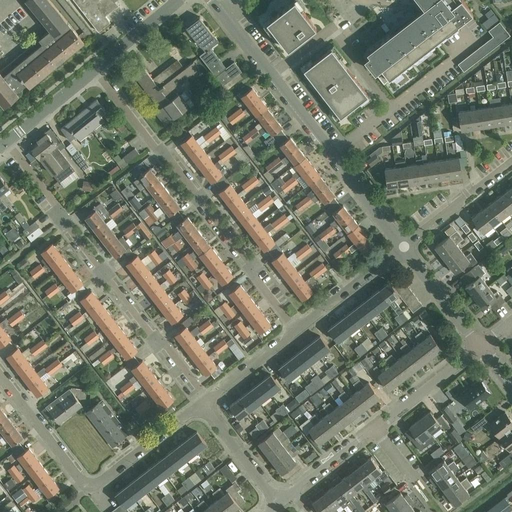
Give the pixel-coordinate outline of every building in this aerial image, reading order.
[(0,70),(0,101),(4,106),(19,94),(16,91),(27,82),(30,86),(84,42),(68,23),(69,23),(50,0),(24,0),(49,30),(0,70)] [(114,0),(74,0),(98,31),(99,31),(98,30),(110,21),(105,15),(118,5),(118,6),(119,5),(114,0)] [(288,50),(316,28),(308,18),(309,17),(307,15),(306,15),(305,14),(305,13),(304,13),(303,11),(304,11),(302,8),(301,9),(295,1),(296,1),(295,0),(294,0),(291,3),(282,10),(283,11),(280,14),(279,12),(277,14),(270,19),(271,19),(267,22),(273,30),(275,33),(276,34),(276,35),(277,35),(278,36),(278,37),(280,40),(288,50)] [(375,72),(384,84),(391,78),(392,79),(401,72),(400,71),(436,43),(462,23),(473,14),(462,0),(419,0),(420,1),(421,0),(422,0),(427,7),(425,8),(428,11),(423,15),(421,11),(415,16),(413,14),(390,32),(391,34),(368,52),(371,56),(366,60),(375,72)] [(219,41),(214,35),(200,16),(186,27),(205,51),(200,55),(216,76),(223,85),(241,71),(234,62),(226,68),(211,48),(219,41)] [(504,27),(458,64),(464,71),(510,35),(504,27)] [(264,54),(271,51),(268,44),(261,47),(264,54)] [(315,85),(316,85),(340,117),(368,95),(353,76),(351,78),(345,69),(347,67),(338,56),(332,48),(328,51),(324,54),(312,63),(312,64),(304,70),(307,74),(310,78),(311,79),(312,80),(313,81),(313,82),(315,85)] [(136,76),(161,108),(155,112),(165,125),(188,107),(179,94),(170,101),(165,94),(199,68),(194,61),(184,69),(178,60),(153,79),(145,69),(136,76)] [(483,80),(476,82),(477,91),(485,90),(484,85),(483,80)] [(250,105),(260,98),(253,88),(243,96),(250,105)] [(97,98),(79,113),(93,131),(105,121),(101,115),(107,110),(97,98)] [(268,107),(260,98),(250,105),(257,115),(268,107)] [(511,107),(511,104),(501,105),(504,123),(511,121),(511,107)] [(501,105),(490,107),(493,125),(504,123),(501,105)] [(268,107),(257,115),(262,121),(255,126),(256,127),(258,130),(275,117),(268,107)] [(490,107),(480,109),(483,127),(493,125),(490,107)] [(240,108),(234,112),(239,119),(245,114),(240,108)] [(317,119),(324,113),(320,108),(312,114),(317,119)] [(480,109),(470,110),(473,128),(483,127),(480,109)] [(473,128),(470,110),(459,112),(462,130),(473,128)] [(239,119),(234,112),(227,118),(232,124),(239,119)] [(93,131),(79,113),(61,128),(71,140),(77,135),(81,140),(93,131)] [(226,124),(230,121),(227,118),(225,115),(221,118),(226,124)] [(205,116),(192,126),(197,133),(210,123),(205,116)] [(256,127),(249,132),(254,138),(261,134),(262,135),(269,130),(273,135),(280,129),(283,127),(275,117),(258,130),(256,127)] [(206,139),(219,129),(217,126),(204,136),(206,139)] [(36,140),(39,144),(33,149),(39,156),(59,182),(75,170),(59,151),(53,156),(49,151),(56,146),(61,141),(50,128),(45,132),(46,133),(36,140)] [(222,133),(219,129),(206,139),(209,143),(222,133)] [(285,134),(280,129),(273,135),(277,140),(285,134)] [(401,130),(392,137),(393,145),(400,144),(403,143),(401,130)] [(254,138),(249,132),(242,137),(248,144),(254,138)] [(271,132),(262,139),(267,145),(275,138),(271,132)] [(190,152),(200,144),(192,134),(182,142),(190,152)] [(285,134),(277,140),(280,145),(288,138),(285,134)] [(462,134),(455,135),(457,151),(464,150),(462,134)] [(291,137),(288,138),(280,145),(288,154),(283,158),(284,158),(298,147),(291,137)] [(66,147),(81,167),(87,162),(72,143),(66,147)] [(200,144),(190,152),(197,161),(207,154),(200,144)] [(221,159),(234,149),(231,145),(219,155),(221,159)] [(248,145),(243,146),(252,158),(256,155),(248,145)] [(174,151),(183,158),(187,152),(178,146),(174,151)] [(298,147),(284,158),(287,163),(292,159),(296,165),(306,157),(298,147)] [(139,154),(135,148),(123,157),(127,163),(139,154)] [(39,156),(33,149),(25,155),(31,162),(39,156)] [(234,149),(221,159),(224,162),(236,152),(234,149)] [(207,154),(197,161),(204,171),(214,163),(207,154)] [(367,161),(371,167),(380,160),(376,154),(367,161)] [(278,157),(272,162),(277,168),(283,163),(278,157)] [(306,157),(296,165),(299,169),(292,175),(293,176),(297,179),(313,166),(306,157)] [(448,159),(451,177),(462,176),(459,157),(448,159)] [(127,163),(124,159),(118,163),(122,168),(123,167),(128,164),(127,163)] [(448,159),(438,161),(440,179),(451,177),(448,159)] [(214,163),(204,171),(212,181),(213,180),(222,173),(218,168),(222,166),(218,161),(214,163)] [(409,184),(406,166),(405,161),(395,162),(396,167),(399,186),(409,184)] [(438,161),(427,162),(430,181),(440,179),(438,161)] [(277,168),(272,162),(266,167),(270,173),(277,168)] [(427,162),(417,164),(420,182),(430,181),(427,162)] [(420,182),(417,164),(406,166),(409,184),(420,182)] [(297,179),(293,176),(281,186),(279,184),(275,188),(279,192),(283,189),(286,193),(305,177),(311,184),(321,176),(313,166),(297,179)] [(148,185),(158,177),(150,167),(140,175),(148,185)] [(399,186),(396,167),(385,169),(388,187),(399,186)] [(230,183),(222,173),(213,180),(221,190),(230,183)] [(12,202),(3,192),(10,187),(1,175),(0,175),(0,196),(7,205),(12,202)] [(244,189),(257,179),(255,175),(242,185),(244,189)] [(321,176),(311,184),(314,188),(307,194),(308,195),(295,205),(301,212),(307,206),(303,201),(309,196),(311,198),(328,185),(321,176)] [(165,187),(158,177),(148,185),(155,194),(165,187)] [(244,189),(238,193),(228,201),(235,211),(245,203),(241,197),(247,192),(260,182),(257,179),(244,189)] [(87,182),(86,191),(90,191),(95,187),(91,183),(87,182)] [(230,183),(221,190),(220,191),(228,201),(238,193),(230,183)] [(272,190),(268,185),(262,189),(266,194),(272,190)] [(335,195),(328,185),(311,198),(309,196),(303,201),(307,206),(313,202),(314,203),(321,197),(325,203),(333,196),(335,195)] [(173,196),(165,187),(155,194),(163,204),(173,196)] [(511,199),(506,192),(497,198),(509,213),(511,210),(511,199)] [(259,207),(272,198),(269,194),(256,204),(259,207)] [(155,210),(149,215),(145,219),(149,225),(160,217),(160,215),(167,210),(170,214),(180,206),(173,196),(163,204),(163,205),(155,210)] [(337,202),(333,196),(325,203),(329,208),(337,202)] [(272,198),(259,207),(261,211),(274,201),(272,198)] [(509,213),(497,198),(489,205),(500,219),(509,213)] [(132,205),(135,209),(141,205),(138,200),(132,205)] [(257,214),(261,212),(255,202),(251,204),(257,214)] [(337,202),(329,208),(333,213),(341,206),(337,202)] [(116,210),(118,214),(124,210),(118,203),(114,206),(117,209),(116,210)] [(252,212),(245,203),(235,211),(242,220),(252,212)] [(331,225),(325,230),(330,236),(337,231),(334,228),(336,226),(351,215),(343,205),(341,206),(333,213),(337,218),(330,223),(331,225)] [(489,205),(481,211),(492,226),(500,219),(489,205)] [(117,209),(114,206),(108,211),(113,218),(118,214),(116,210),(117,209)] [(94,227),(104,219),(96,209),(86,217),(94,227)] [(147,212),(144,209),(141,211),(139,213),(141,216),(144,219),(145,219),(149,215),(147,212)] [(492,226),(481,211),(472,218),(478,225),(473,229),(481,239),(486,235),(483,232),(492,226)] [(252,212),(242,220),(250,230),(260,222),(252,212)] [(264,227),(260,222),(250,230),(257,240),(267,232),(274,227),(290,214),(286,217),(284,214),(271,224),(270,222),(264,227)] [(293,217),(290,214),(274,227),(276,230),(288,220),(293,217)] [(23,231),(24,230),(32,240),(44,231),(36,221),(29,225),(22,215),(17,219),(21,223),(19,225),(23,231)] [(359,224),(351,215),(336,226),(340,231),(344,228),(348,233),(359,224)] [(181,228),(174,234),(173,233),(161,241),(166,248),(171,245),(172,244),(178,239),(185,233),(195,226),(188,216),(178,224),(181,228)] [(104,219),(94,227),(101,237),(111,229),(104,219)] [(141,221),(136,225),(143,235),(148,231),(141,221)] [(133,222),(129,225),(132,228),(131,229),(133,233),(138,229),(133,222)] [(157,223),(151,228),(155,232),(160,228),(157,223)] [(359,224),(348,233),(352,238),(346,243),(346,244),(349,247),(366,234),(359,224)] [(465,224),(461,227),(466,233),(470,230),(465,224)] [(132,228),(129,225),(123,230),(128,237),(133,233),(131,229),(132,228)] [(203,235),(195,226),(185,233),(193,243),(203,235)] [(5,234),(11,242),(20,235),(14,227),(8,231),(6,228),(3,230),(5,234)] [(163,227),(155,233),(158,237),(167,231),(163,227)] [(500,236),(504,240),(511,233),(506,227),(500,232),(502,234),(500,236)] [(119,238),(111,229),(101,237),(109,246),(119,238)] [(330,236),(325,230),(314,238),(319,245),(330,236)] [(457,230),(450,235),(449,235),(435,246),(442,255),(463,238),(457,230)] [(266,248),(275,242),(270,235),(267,232),(257,240),(265,250),(266,248)] [(275,242),(266,248),(274,258),(283,252),(279,246),(291,237),(287,232),(275,242)] [(477,239),(472,232),(468,235),(473,242),(477,239)] [(349,247),(346,244),(340,249),(344,255),(351,251),(352,252),(359,247),(363,252),(373,244),(366,234),(349,247)] [(203,235),(193,243),(197,248),(191,252),(195,257),(200,253),(210,245),(203,235)] [(504,240),(500,236),(494,241),(497,245),(504,240)] [(119,238),(109,246),(116,256),(127,248),(119,238)] [(463,238),(442,255),(448,263),(463,252),(457,244),(463,239),(463,238)] [(168,247),(170,251),(175,248),(177,250),(183,246),(178,239),(172,244),(168,247)] [(478,240),(474,244),(479,250),(483,247),(478,240)] [(45,265),(60,253),(53,243),(42,251),(46,256),(41,260),(45,265)] [(283,252),(274,258),(273,260),(280,269),(310,247),(307,243),(295,253),(294,252),(287,258),(283,252)] [(310,247),(280,269),(288,279),(298,271),(291,262),(297,257),(299,260),(316,246),(314,243),(310,247)] [(218,255),(210,245),(200,253),(208,263),(218,255)] [(344,255),(340,249),(333,254),(336,257),(338,260),(344,255)] [(152,260),(158,255),(155,250),(148,255),(152,260)] [(186,264),(193,258),(188,252),(181,258),(186,264)] [(463,252),(448,263),(455,272),(461,267),(464,272),(478,262),(471,252),(466,256),(463,252)] [(68,263),(60,253),(45,265),(49,269),(54,266),(58,271),(68,263)] [(135,273),(146,265),(138,255),(127,263),(135,273)] [(158,255),(152,260),(155,265),(162,260),(158,255)] [(225,265),(218,255),(208,263),(215,272),(225,265)] [(489,255),(484,259),(488,264),(493,260),(489,255)] [(338,260),(336,257),(331,260),(338,270),(343,266),(339,260),(338,260)] [(25,258),(16,264),(21,271),(30,264),(25,258)] [(176,262),(181,268),(186,264),(181,258),(176,262)] [(198,265),(193,258),(186,264),(192,271),(198,265)] [(32,275),(43,267),(40,263),(30,272),(32,275)] [(68,263),(58,271),(65,280),(75,272),(68,263)] [(311,276),(324,266),(322,263),(309,273),(311,276)] [(466,273),(472,281),(466,286),(474,297),(489,286),(484,279),(481,276),(485,272),(478,264),(476,266),(476,265),(466,273)] [(146,265),(135,273),(143,283),(153,275),(146,265)] [(233,275),(225,265),(215,272),(223,282),(233,275)] [(311,276),(305,281),(295,289),(303,299),(313,291),(309,286),(315,281),(314,279),(327,270),(324,266),(311,276)] [(43,267),(32,275),(27,279),(30,282),(35,279),(45,270),(43,267)] [(174,274),(170,269),(163,274),(167,280),(174,274)] [(298,271),(288,279),(295,289),(305,281),(298,271)] [(83,282),(75,272),(65,280),(73,290),(83,282)] [(201,283),(208,278),(203,272),(197,277),(201,283)] [(19,284),(23,281),(16,273),(12,276),(19,284)] [(174,274),(167,280),(170,284),(177,279),(174,274)] [(508,279),(506,276),(504,274),(497,279),(500,284),(508,279)] [(160,284),(153,275),(143,283),(150,292),(160,284)] [(208,278),(201,283),(206,290),(213,285),(208,278)] [(403,280),(394,287),(397,292),(407,284),(403,280)] [(164,281),(160,284),(150,292),(158,302),(168,294),(164,289),(168,286),(164,281)] [(391,282),(379,290),(389,302),(398,314),(404,322),(408,319),(402,311),(403,311),(394,299),(399,295),(397,292),(394,287),(391,282)] [(47,294),(58,286),(55,283),(45,290),(47,294)] [(238,302),(248,294),(240,284),(230,292),(238,302)] [(397,292),(399,295),(400,296),(410,288),(407,284),(397,292)] [(182,299),(193,289),(190,285),(185,288),(178,294),(182,299)] [(60,290),(58,286),(47,294),(50,298),(60,290)] [(494,293),(489,286),(474,297),(483,307),(488,303),(489,305),(493,310),(505,301),(498,291),(494,293)] [(0,299),(12,291),(9,287),(0,294),(0,299)] [(413,292),(410,288),(400,296),(403,300),(413,292)] [(197,295),(193,289),(182,299),(186,304),(193,299),(197,295)] [(84,312),(100,300),(92,290),(82,298),(86,303),(80,307),(84,312)] [(389,302),(379,290),(369,298),(379,310),(389,302)] [(12,291),(0,299),(0,304),(10,296),(14,294),(12,291)] [(208,292),(203,296),(207,302),(213,298),(208,292)] [(413,292),(403,300),(406,304),(416,296),(413,292)] [(168,294),(158,302),(165,312),(175,304),(168,294)] [(248,294),(238,302),(245,311),(255,303),(248,294)] [(419,301),(416,296),(406,304),(410,308),(419,301)] [(369,298),(359,306),(369,318),(379,310),(369,298)] [(201,299),(192,305),(196,310),(204,304),(201,299)] [(100,300),(84,312),(87,316),(92,312),(97,318),(107,310),(100,300)] [(175,304),(165,312),(173,322),(183,314),(179,308),(183,305),(179,301),(176,304),(175,304)] [(224,313),(231,308),(226,301),(219,306),(224,313)] [(419,301),(410,308),(413,312),(423,305),(419,301)] [(255,303),(245,311),(250,318),(246,321),(248,325),(263,314),(255,303)] [(0,322),(0,330),(7,326),(10,323),(23,313),(31,307),(28,304),(20,310),(20,309),(8,319),(6,318),(0,322)] [(224,313),(219,306),(214,310),(219,317),(224,313)] [(369,318),(359,306),(349,313),(359,326),(369,318)] [(231,308),(224,313),(229,320),(236,314),(231,308)] [(425,309),(419,314),(422,319),(429,314),(425,309)] [(114,319),(107,310),(97,318),(104,327),(114,319)] [(72,323),(82,314),(79,311),(69,319),(72,323)] [(25,316),(23,313),(10,323),(12,326),(25,316)] [(349,313),(339,321),(349,334),(359,326),(349,313)] [(85,318),(82,314),(72,323),(75,326),(85,318)] [(263,314),(248,325),(252,330),(257,326),(260,331),(271,323),(263,314)] [(404,322),(398,314),(394,317),(400,325),(404,322)] [(420,320),(416,315),(412,319),(416,324),(420,320)] [(25,319),(20,322),(25,330),(30,326),(25,319)] [(122,329),(114,319),(104,327),(112,337),(122,329)] [(197,326),(190,332),(186,326),(176,334),(184,344),(194,336),(200,331),(201,331),(216,319),(211,322),(209,319),(199,327),(197,326)] [(216,319),(201,331),(203,334),(214,326),(219,322),(216,319)] [(239,332),(246,327),(241,321),(230,329),(235,335),(239,332)] [(349,334),(339,321),(329,329),(339,341),(349,334)] [(7,326),(0,330),(0,345),(10,338),(6,332),(10,330),(7,326)] [(251,334),(246,327),(239,332),(245,339),(251,334)] [(388,334),(382,327),(378,330),(384,337),(388,334)] [(117,344),(99,358),(92,364),(94,366),(101,361),(112,353),(120,347),(130,339),(122,329),(112,337),(117,344)] [(384,337),(378,330),(374,333),(380,340),(384,337)] [(86,342),(97,334),(95,331),(84,339),(86,342)] [(435,355),(442,349),(431,334),(426,338),(421,331),(418,333),(435,355)] [(435,355),(418,333),(415,336),(420,342),(416,346),(427,361),(435,355)] [(97,334),(86,342),(81,346),(84,349),(100,337),(97,334)] [(246,346),(254,340),(250,335),(243,341),(246,346)] [(194,336),(184,344),(191,354),(201,346),(194,336)] [(320,336),(310,344),(319,356),(330,348),(320,336)] [(45,342),(43,339),(30,349),(33,352),(45,342)] [(137,349),(130,339),(120,347),(127,357),(132,353),(137,349)] [(216,350),(226,342),(223,339),(213,347),(216,350)] [(389,345),(385,340),(379,344),(383,350),(389,345)] [(48,345),(45,342),(33,352),(35,355),(48,345)] [(226,342),(216,350),(218,354),(228,345),(226,342)] [(235,342),(230,345),(235,355),(240,352),(235,342)] [(362,342),(358,345),(364,353),(368,350),(362,342)] [(406,343),(403,345),(420,366),(427,361),(416,346),(411,349),(406,343)] [(319,356),(310,344),(300,352),(309,364),(319,356)] [(358,345),(354,348),(360,356),(364,353),(358,345)] [(420,366),(403,345),(400,347),(405,354),(401,357),(412,372),(420,366)] [(103,346),(89,357),(92,360),(106,350),(103,346)] [(209,356),(201,346),(191,354),(199,363),(209,356)] [(381,351),(377,346),(372,350),(375,355),(381,351)] [(25,357),(18,347),(8,355),(15,365),(25,357)] [(300,352),(290,359),(300,372),(309,364),(300,352)] [(112,353),(101,361),(104,365),(115,357),(112,353)] [(132,353),(127,357),(123,359),(131,369),(132,368),(140,362),(132,353)] [(62,360),(66,367),(76,361),(72,354),(62,360)] [(412,372),(401,357),(396,361),(391,354),(388,357),(405,378),(412,372)] [(217,366),(209,356),(199,363),(206,374),(209,371),(214,377),(224,370),(219,364),(217,366)] [(361,360),(368,369),(373,365),(366,356),(361,360)] [(33,367),(25,357),(15,365),(23,375),(33,367)] [(405,378),(388,357),(385,359),(390,366),(386,369),(398,384),(405,378)] [(48,371),(60,361),(58,358),(45,368),(48,371)] [(300,372),(290,359),(280,367),(289,380),(300,372)] [(140,362),(132,368),(137,373),(129,379),(130,381),(120,388),(122,391),(150,370),(143,360),(140,362)] [(63,365),(60,361),(48,371),(50,375),(63,365)] [(329,368),(335,376),(338,373),(333,365),(329,368)] [(398,384),(386,369),(381,372),(377,366),(373,368),(378,375),(390,390),(398,384)] [(30,385),(40,377),(37,372),(33,367),(23,375),(30,385)] [(335,376),(329,368),(325,371),(327,374),(321,379),(322,380),(325,383),(329,380),(331,379),(335,376)] [(150,370),(122,391),(123,392),(117,396),(120,399),(125,395),(136,387),(137,389),(145,384),(148,387),(158,379),(150,370)] [(260,382),(270,394),(280,386),(271,374),(260,382)] [(352,377),(372,403),(380,397),(369,382),(364,386),(359,380),(360,379),(356,374),(352,377)] [(43,381),(40,377),(30,385),(38,395),(48,387),(43,381)] [(372,403),(352,377),(349,379),(358,390),(353,394),(365,409),(372,403)] [(158,379),(148,387),(155,397),(165,389),(158,379)] [(461,395),(471,408),(490,393),(481,380),(461,395)] [(312,381),(309,384),(314,391),(318,388),(312,381)] [(270,394),(260,382),(250,390),(260,402),(270,394)] [(330,382),(325,387),(329,392),(335,388),(330,382)] [(314,391),(309,384),(305,387),(311,394),(314,391)] [(329,392),(325,387),(319,391),(324,396),(329,392)] [(309,394),(305,388),(295,396),(299,401),(309,394)] [(65,398),(61,401),(71,414),(82,405),(72,392),(69,389),(62,395),(65,398)] [(173,399),(165,389),(155,397),(163,407),(173,399)] [(250,390),(240,398),(250,410),(260,402),(250,390)] [(345,390),(341,393),(358,415),(365,409),(353,394),(350,397),(345,390)] [(358,415),(341,393),(338,395),(343,402),(338,405),(350,421),(358,415)] [(50,410),(59,423),(71,414),(61,401),(58,397),(51,403),(54,407),(50,410)] [(250,410),(240,398),(230,406),(240,418),(250,410)] [(295,406),(299,403),(295,398),(291,401),(295,406)] [(145,400),(135,408),(130,412),(132,415),(135,418),(151,406),(145,400)] [(95,423),(108,414),(112,411),(106,403),(102,406),(99,402),(86,412),(95,423)] [(350,421),(338,405),(334,409),(329,402),(326,405),(343,426),(350,421)] [(283,404),(279,406),(285,414),(289,411),(283,404)] [(343,426),(326,405),(323,407),(328,413),(324,417),(335,432),(343,426)] [(441,410),(451,423),(457,418),(447,405),(441,410)] [(285,414),(279,406),(275,410),(281,417),(285,414)] [(441,415),(436,419),(430,411),(420,419),(431,433),(440,425),(446,432),(451,427),(441,415)] [(500,437),(511,427),(511,420),(505,412),(489,424),(500,437)] [(108,414),(95,423),(104,435),(116,425),(120,422),(114,415),(111,417),(108,414)] [(335,432),(324,417),(320,420),(315,414),(311,416),(328,438),(335,432)] [(288,415),(283,419),(287,423),(292,419),(288,415)] [(328,438),(311,416),(299,425),(306,434),(311,431),(314,435),(309,438),(315,446),(320,443),(320,444),(328,438)] [(8,417),(0,422),(0,428),(2,430),(0,431),(0,438),(15,427),(8,417)] [(471,427),(476,432),(489,422),(484,417),(471,427)] [(259,422),(265,430),(269,427),(263,419),(259,422)] [(431,433),(420,419),(410,427),(416,435),(411,438),(420,450),(425,446),(420,441),(431,433)] [(265,430),(259,422),(255,425),(261,433),(265,430)] [(239,432),(243,429),(238,423),(234,425),(239,432)] [(278,428),(273,432),(273,431),(259,443),(265,450),(295,427),(292,424),(281,432),(278,428)] [(116,425),(104,435),(112,446),(125,436),(129,433),(123,426),(119,429),(116,425)] [(23,437),(15,427),(0,438),(0,439),(3,444),(9,440),(13,445),(18,440),(23,437)] [(298,431),(295,427),(265,450),(270,458),(291,442),(288,438),(298,431)] [(511,448),(511,427),(500,437),(510,450),(511,448)] [(454,428),(448,433),(456,443),(462,438),(454,428)] [(187,439),(196,452),(207,444),(197,431),(187,439)] [(196,452),(187,439),(177,447),(186,460),(196,452)] [(18,440),(13,445),(9,447),(17,457),(19,455),(26,450),(18,440)] [(297,449),(291,442),(270,458),(276,465),(297,449)] [(442,453),(445,451),(441,446),(431,453),(435,458),(442,453)] [(186,460),(177,447),(166,455),(176,467),(186,460)] [(465,447),(458,452),(463,458),(469,453),(465,447)] [(19,455),(23,461),(16,465),(20,470),(36,457),(29,448),(26,450),(19,455)] [(299,452),(297,449),(276,465),(282,473),(297,462),(293,457),(299,452)] [(476,456),(481,462),(488,457),(482,451),(476,456)] [(499,470),(503,467),(511,460),(511,451),(511,452),(499,461),(501,464),(496,467),(499,470)] [(476,462),(469,453),(463,458),(462,459),(469,468),(476,462)] [(176,467),(166,455),(156,463),(166,475),(176,467)] [(215,468),(223,462),(219,456),(210,462),(209,461),(206,464),(211,471),(215,468)] [(36,457),(20,470),(20,471),(27,466),(34,475),(44,467),(36,457)] [(362,464),(373,478),(378,484),(382,481),(377,475),(382,471),(371,457),(367,460),(364,457),(359,460),(362,464)] [(433,482),(456,464),(453,461),(448,465),(444,460),(429,471),(433,475),(430,478),(433,482)] [(156,463),(146,471),(156,483),(166,475),(156,463)] [(355,463),(351,466),(370,490),(374,487),(369,481),(373,478),(362,464),(358,467),(355,463)] [(8,469),(13,476),(20,471),(14,464),(8,469)] [(211,471),(206,464),(202,467),(208,474),(211,471)] [(226,464),(220,469),(227,477),(232,482),(237,478),(226,464)] [(459,468),(456,464),(433,482),(436,486),(439,483),(442,488),(456,477),(453,473),(459,468)] [(477,474),(480,472),(484,469),(481,464),(474,469),(477,474)] [(350,473),(346,476),(357,490),(361,487),(366,493),(370,490),(351,466),(347,469),(350,473)] [(51,477),(44,467),(34,475),(41,485),(51,477)] [(485,470),(481,473),(487,482),(491,479),(485,470)] [(20,471),(13,476),(13,477),(18,483),(25,478),(20,471)] [(146,471),(136,478),(146,491),(156,483),(146,471)] [(338,476),(335,479),(353,503),(357,500),(352,494),(357,490),(346,476),(341,480),(338,476)] [(41,485),(45,489),(45,490),(49,495),(55,490),(59,487),(51,477),(41,485)] [(189,477),(185,479),(191,487),(195,484),(189,477)] [(456,477),(442,488),(445,492),(442,494),(445,498),(469,481),(466,477),(460,482),(456,477)] [(16,485),(11,478),(3,484),(8,490),(16,485)] [(136,478),(126,486),(136,498),(146,491),(136,478)] [(191,487),(185,479),(182,482),(184,485),(177,490),(181,495),(191,487)] [(334,486),(329,489),(340,503),(343,508),(348,505),(352,510),(356,507),(353,503),(335,479),(331,482),(334,486)] [(227,492),(225,494),(236,509),(240,506),(239,505),(245,501),(237,490),(241,488),(236,481),(226,489),(227,492)] [(469,481),(445,498),(448,502),(452,500),(455,504),(469,493),(466,489),(472,485),(469,481)] [(380,488),(386,494),(392,489),(387,483),(380,488)] [(30,484),(22,489),(13,495),(18,503),(19,502),(28,496),(27,495),(34,490),(30,484)] [(199,485),(194,489),(197,494),(202,490),(199,485)] [(136,498),(126,486),(116,494),(123,502),(126,506),(136,498)] [(232,511),(236,509),(225,494),(223,495),(219,489),(213,493),(217,499),(215,501),(223,511),(232,511)] [(340,503),(329,489),(325,492),(322,489),(318,492),(333,511),(339,511),(336,507),(340,503)] [(37,495),(34,490),(27,495),(28,496),(19,502),(18,503),(21,506),(30,499),(33,502),(39,497),(37,495)] [(169,492),(165,495),(171,503),(175,500),(169,492)] [(183,497),(186,500),(192,495),(189,492),(183,497)] [(333,511),(318,492),(314,495),(317,498),(312,502),(320,511),(333,511)] [(407,494),(404,496),(400,492),(386,503),(390,508),(384,511),(391,511),(411,498),(407,494)] [(171,503),(165,495),(161,498),(167,506),(171,503)] [(508,511),(511,510),(511,507),(504,497),(485,511),(508,511)] [(411,498),(391,511),(409,511),(414,509),(410,504),(413,502),(411,498)] [(204,500),(201,502),(209,511),(223,511),(215,501),(209,506),(204,500)] [(130,511),(126,506),(123,502),(119,506),(123,511),(130,511)] [(196,511),(193,508),(192,509),(194,511),(209,511),(201,502),(198,505),(202,511),(200,511),(196,511)] [(357,506),(361,511),(362,511),(367,508),(362,502),(357,506)]
